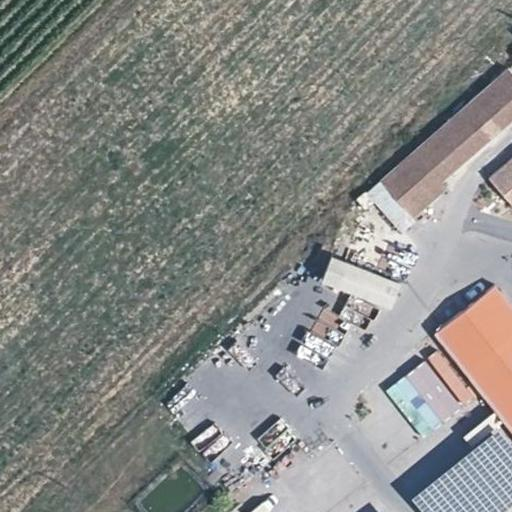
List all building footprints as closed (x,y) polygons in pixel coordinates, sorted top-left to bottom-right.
[(450,184),(511,128),(511,73),(390,184),(423,220),(456,191),(450,184)] [(511,162),(493,180),(511,202),(511,162)] [(423,220),(390,184),(374,199),(407,235),(423,220)] [(398,276),(330,253),(322,276),(390,299),(398,276)] [(511,310),(498,292),(443,336),(511,423),(511,310)] [(325,316),(298,354),(321,370),(348,332),(325,316)] [(398,381),(430,431),(475,402),(443,352),(398,381)] [(414,503),(421,511),(511,511),(511,445),(501,432),(414,503)]
